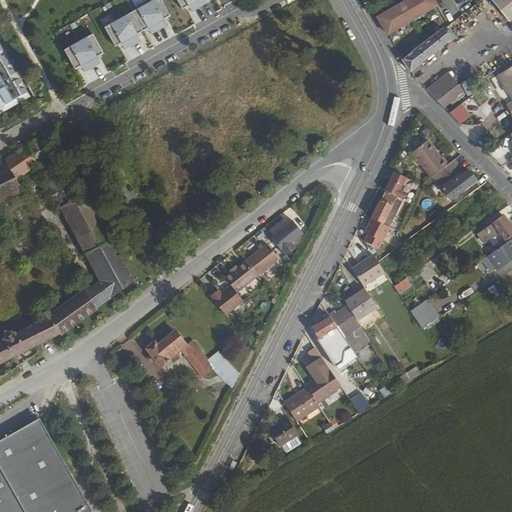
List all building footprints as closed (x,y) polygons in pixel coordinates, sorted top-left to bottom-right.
[(161,0),(153,0),(104,28),(115,46),(121,43),(124,49),(141,40),(137,34),(148,28),(151,34),(168,25),(164,19),(170,15),(161,0)] [(177,0),(183,10),(189,6),(193,12),(209,3),(207,0),(177,0)] [(416,0),(404,0),(401,2),(411,19),(415,17),(414,16),(419,12),(420,14),(423,12),(416,0)] [(432,0),(416,0),(423,12),(427,10),(426,8),(431,5),(432,7),(436,5),(432,0)] [(511,0),(492,0),(509,21),(511,18),(511,0)] [(401,2),(389,9),(399,26),(403,24),(402,22),(407,19),(408,21),(411,19),(401,2)] [(377,17),(387,34),(390,32),(389,30),(395,27),(396,28),(399,26),(389,9),(377,17)] [(511,24),(501,31),(508,42),(511,40),(511,24)] [(444,29),(402,59),(410,72),(434,54),(452,40),(444,29)] [(93,34),(65,50),(76,69),(81,66),(85,72),(101,63),(98,57),(104,53),(93,34)] [(0,44),(0,55),(23,94),(0,106),(0,113),(30,96),(0,44)] [(0,55),(0,106),(23,94),(0,55)] [(511,67),(502,75),(511,89),(511,104),(511,67)] [(450,75),(427,92),(437,101),(458,85),(456,83),(450,75)] [(458,85),(437,101),(443,108),(465,93),(458,85)] [(458,123),(470,115),(462,103),(450,111),(458,123)] [(0,207),(24,197),(15,177),(36,164),(99,281),(55,310),(50,314),(47,309),(40,313),(43,319),(32,326),(39,344),(59,334),(136,280),(88,194),(78,198),(45,138),(0,161),(0,207)] [(432,176),(443,168),(438,161),(436,163),(432,157),(433,157),(424,143),(403,158),(407,163),(406,165),(409,169),(412,169),(421,183),(432,176)] [(443,168),(432,176),(440,186),(461,170),(453,161),(443,168)] [(461,170),(440,186),(448,198),(457,192),(457,193),(475,181),(468,172),(464,175),(461,170)] [(407,179),(393,172),(384,191),(402,200),(405,193),(399,190),(402,184),(404,185),(407,179)] [(383,193),(371,218),(389,228),(401,203),(383,193)] [(511,230),(502,216),(478,234),(485,243),(500,233),(504,240),(511,235),(511,230)] [(389,228),(371,218),(365,230),(368,234),(364,242),(378,249),(389,228)] [(292,221),(270,238),(285,257),(295,249),(290,244),(302,235),(292,221)] [(511,241),(511,240),(487,257),(497,271),(511,260),(511,241)] [(267,245),(244,262),(256,277),(279,260),(267,245)] [(155,256),(149,249),(142,255),(148,262),(155,256)] [(351,269),(363,286),(363,287),(384,273),(377,262),(372,254),(351,269)] [(256,277),(244,262),(236,268),(230,272),(224,277),(236,293),(256,277)] [(411,284),(406,277),(393,286),(398,293),(411,284)] [(343,299),(347,304),(355,317),(375,305),(363,287),(363,286),(343,299)] [(219,290),(210,297),(224,315),(242,301),(231,287),(222,294),(219,290)] [(426,299),(410,311),(417,320),(433,309),(426,299)] [(334,313),(337,317),(332,320),(341,334),(358,322),(355,317),(347,304),(334,313)] [(417,320),(421,327),(437,316),(433,309),(417,320)] [(329,316),(312,328),(318,337),(326,332),(340,354),(349,347),(341,334),(332,320),(329,316)] [(3,341),(0,342),(0,363),(35,346),(39,344),(32,326),(28,328),(16,334),(10,332),(4,334),(3,341)] [(156,341),(147,348),(161,366),(181,351),(190,363),(202,378),(214,370),(195,344),(187,346),(176,332),(159,345),(156,341)] [(304,383),(306,388),(316,402),(336,389),(334,387),(339,384),(334,376),(329,370),(323,361),(322,359),(314,346),(307,350),(313,361),(308,364),(315,376),(304,383)] [(323,361),(329,370),(334,376),(342,371),(331,354),(322,359),(323,361)] [(417,369),(397,382),(401,387),(420,374),(417,369)] [(122,390),(127,387),(121,376),(116,379),(122,390)] [(397,382),(380,393),(383,398),(385,397),(401,387),(397,382)] [(91,396),(105,391),(102,384),(88,388),(91,396)] [(306,388),(284,402),(295,420),(318,406),(316,402),(306,388)] [(361,391),(349,399),(358,412),(369,405),(361,391)] [(94,401),(100,416),(113,410),(107,396),(94,401)] [(123,409),(127,425),(143,421),(140,407),(138,407),(137,405),(123,409)] [(115,414),(102,421),(105,427),(118,421),(115,414)] [(0,511),(92,511),(39,419),(0,440),(0,511)] [(286,419),(269,430),(278,445),(296,435),(286,419)] [(110,436),(120,432),(118,426),(107,430),(110,436)] [(137,481),(145,478),(136,457),(121,463),(127,477),(134,474),(137,481)]
